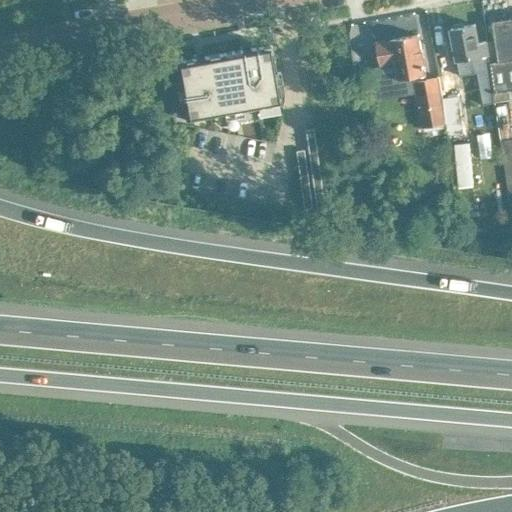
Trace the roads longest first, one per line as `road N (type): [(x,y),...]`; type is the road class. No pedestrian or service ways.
road 1 (motorway): [(511,293),(113,236),(0,208)]
road 2 (motorway): [(511,375),(0,329)]
road 3 (motorway): [(0,374),(511,419)]
road 4 (residential): [(0,45),(256,0)]
